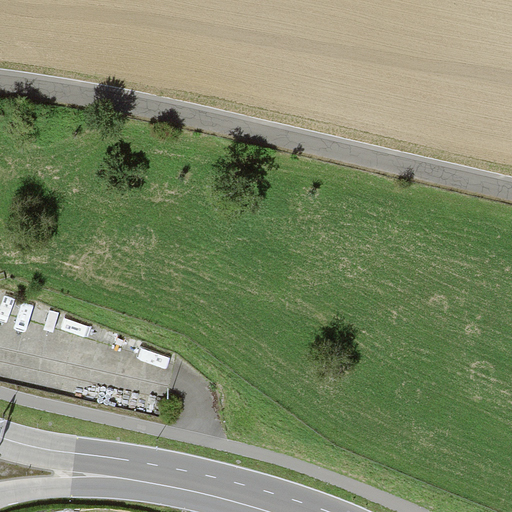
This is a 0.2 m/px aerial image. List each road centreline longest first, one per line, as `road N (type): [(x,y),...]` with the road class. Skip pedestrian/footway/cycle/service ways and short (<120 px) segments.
road 1 (unclassified): [(511,187),(0,76)]
road 2 (secondary): [(26,471),(163,483),(274,511)]
